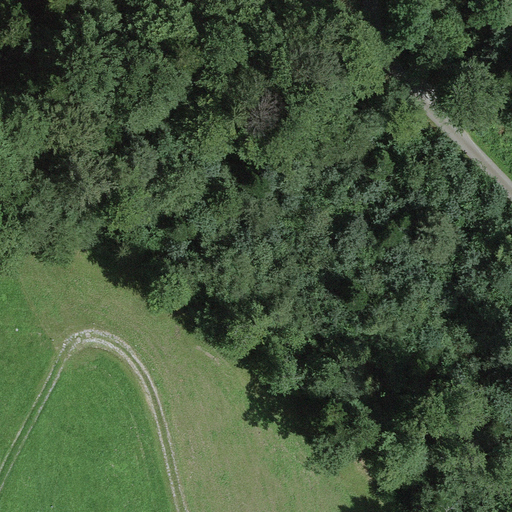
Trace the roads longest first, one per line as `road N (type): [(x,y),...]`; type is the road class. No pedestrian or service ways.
road 1 (track): [(181,511),(150,391),(122,349),(103,339),(64,348),(0,479)]
road 2 (unclassified): [(371,0),(390,58),(511,193)]
